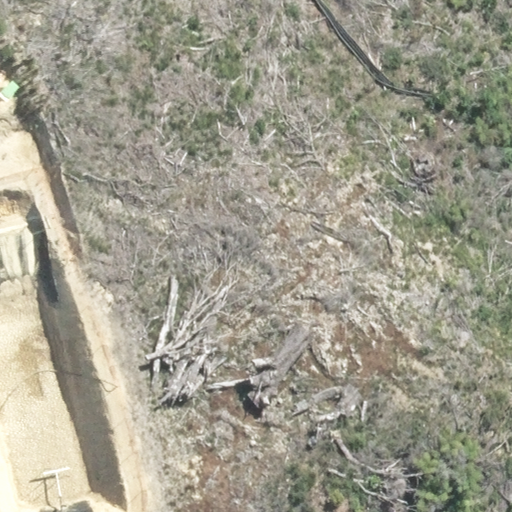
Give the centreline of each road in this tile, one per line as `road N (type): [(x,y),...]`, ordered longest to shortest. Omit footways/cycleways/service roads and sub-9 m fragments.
road 1 (trunk): [(324,0),(91,511)]
road 2 (trunk): [(0,456),(223,0)]
road 3 (trunk): [(0,280),(93,78),(95,0)]
